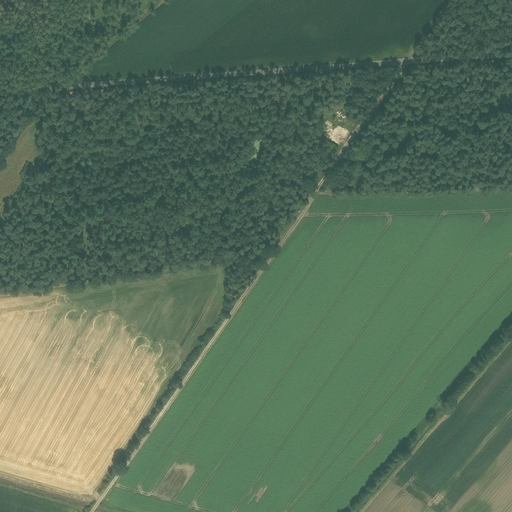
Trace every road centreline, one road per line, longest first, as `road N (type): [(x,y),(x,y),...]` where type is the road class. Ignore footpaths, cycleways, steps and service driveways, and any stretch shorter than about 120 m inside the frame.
road 1 (track): [(90,511),(406,59)]
road 2 (unclassified): [(511,52),(0,92)]
